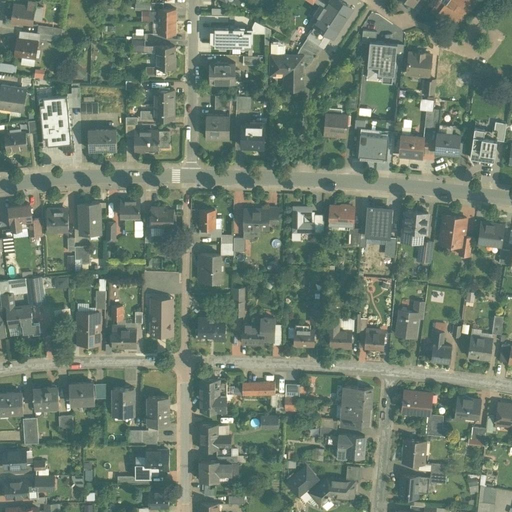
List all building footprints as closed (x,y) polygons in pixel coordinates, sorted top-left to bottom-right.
[(339,0),(331,0),(315,25),(315,26),(330,35),(333,37),(352,8),(339,0)] [(451,0),(447,6),(440,0),(432,10),(452,25),(455,21),(466,7),(466,6),(464,4),(466,0),(451,0)] [(466,0),(464,4),(466,6),(466,7),(472,11),(480,0),(466,0)] [(28,6),(14,4),(12,21),(33,24),(37,2),(29,1),(28,6)] [(147,3),(135,2),(134,12),(146,12),(147,3)] [(176,9),(160,8),(160,11),(160,21),(176,21),(176,9)] [(266,26),(254,20),(253,41),(265,41),(265,34),(266,26)] [(176,21),(160,21),(160,33),(176,34),(176,21)] [(58,26),(40,24),(39,31),(57,34),(58,26)] [(239,25),(213,25),(213,45),(239,46),(239,25)] [(315,26),(302,46),(316,53),(318,54),(330,35),(315,26)] [(37,32),(22,30),(21,36),(36,38),(37,32)] [(39,41),(17,38),(15,54),(36,58),(39,41)] [(285,45),(279,42),(274,42),(274,40),(272,40),(272,54),(285,55),(285,45)] [(397,43),(385,42),(385,44),(375,43),(375,41),(370,41),(367,65),(378,66),(378,69),(382,69),(382,74),(394,75),(397,43)] [(176,46),(157,45),(157,52),(157,67),(157,74),(167,74),(167,67),(176,67),(176,56),(175,56),(176,46)] [(302,46),(297,55),(304,55),(304,63),(311,63),(316,53),(302,46)] [(424,53),(417,52),(417,53),(410,52),(408,73),(429,75),(432,54),(424,54),(424,53)] [(272,54),(271,54),(271,74),(285,74),(285,88),(304,89),(304,63),(304,55),(297,55),(285,55),(272,54)] [(259,56),(244,55),(244,64),(259,65),(259,56)] [(236,62),(210,62),(210,82),(236,82),(236,80),(236,62)] [(31,77),(23,76),(22,81),(23,82),(23,86),(31,88),(32,82),(30,82),(31,77)] [(436,79),(428,79),(428,84),(424,84),(423,92),(435,93),(436,79)] [(142,80),(127,80),(126,84),(126,88),(142,89),(142,80)] [(14,87),(2,85),(0,98),(0,106),(11,108),(14,87)] [(27,88),(14,87),(11,108),(24,110),(27,88)] [(175,89),(155,89),(155,104),(175,104),(175,89)] [(67,94),(39,97),(43,137),(47,137),(48,145),(72,142),(67,94)] [(358,95),(350,94),(349,109),(357,109),(358,95)] [(231,95),(216,95),(215,109),(230,109),(231,95)] [(252,96),(237,96),(237,108),(251,109),(252,96)] [(98,101),(81,102),(81,113),(99,113),(98,101)] [(175,104),(155,104),(155,110),(141,110),(141,118),(155,118),(175,119),(175,104)] [(441,109),(434,108),(434,111),(432,127),(439,128),(441,109)] [(434,111),(426,110),(425,126),(432,127),(434,111)] [(349,114),(326,112),(325,131),(341,132),(341,135),(347,135),(349,114)] [(230,116),(207,115),(207,134),(220,134),(220,137),(230,137),(230,116)] [(36,120),(29,120),(30,132),(37,132),(36,120)] [(251,124),(242,124),(242,143),(255,143),(255,146),(265,146),(265,122),(251,121),(251,124)] [(136,123),(126,123),(126,135),(135,135),(135,130),(136,130),(136,123)] [(507,125),(498,123),(496,136),(505,137),(507,125)] [(117,128),(89,129),(90,149),(90,146),(108,146),(108,148),(117,148),(117,128)] [(389,131),(361,128),(358,155),(387,158),(389,131)] [(136,130),(135,130),(135,135),(136,152),(145,152),(145,148),(159,148),(159,144),(159,130),(136,130)] [(170,130),(159,130),(159,144),(170,144),(170,130)] [(26,131),(6,134),(7,150),(17,149),(17,150),(28,149),(26,131)] [(461,134),(437,132),(435,151),(459,154),(460,142),(461,134)] [(425,136),(401,134),(399,154),(423,156),(425,136)] [(497,139),(474,135),(471,152),(485,155),(485,159),(494,160),(497,139)] [(136,199),(121,199),(121,216),(126,216),(126,234),(135,233),(135,216),(137,216),(136,199)] [(100,202),(80,203),(81,231),(101,230),(100,202)] [(30,204),(10,206),(13,229),(29,227),(33,226),(32,219),(30,204)] [(393,206),(368,204),(365,235),(390,237),(393,206)] [(303,215),(312,215),(312,205),(293,205),(292,232),(315,232),(315,222),(314,222),(303,221),(303,215)] [(354,207),(331,205),(330,219),(338,220),(338,223),(353,224),(354,207)] [(164,206),(152,206),(152,226),(174,226),(174,209),(164,209),(164,206)] [(278,206),(270,206),(270,208),(270,221),(278,221),(278,206)] [(68,210),(55,210),(55,208),(48,208),(48,230),(69,229),(68,210)] [(270,208),(244,208),(244,229),(245,229),(245,227),(253,227),(253,229),(270,229),(270,221),(270,208)] [(216,209),(201,209),(200,227),(201,227),(201,233),(212,233),(212,228),(215,228),(216,209)] [(428,212),(406,210),(404,229),(404,239),(418,240),(418,237),(422,237),(422,231),(427,231),(428,212)] [(315,222),(315,232),(324,232),(324,214),(314,214),(314,222),(315,222)] [(467,217),(444,214),(440,242),(460,245),(463,245),(464,236),(467,217)] [(40,218),(32,219),(33,226),(29,227),(30,234),(41,233),(40,218)] [(481,221),(478,242),(479,243),(479,240),(494,242),(494,245),(502,246),(505,224),(481,221)] [(116,222),(107,222),(107,239),(116,240),(116,222)] [(361,228),(350,227),(349,245),(360,246),(361,228)] [(234,234),(222,233),(222,243),(224,243),(234,243),(234,236),(234,234)] [(246,237),(234,236),(234,243),(234,250),(246,251),(246,237)] [(473,237),(464,236),(463,245),(460,245),(459,253),(470,255),(473,237)] [(397,238),(389,237),(387,254),(395,255),(397,238)] [(433,242),(421,240),(418,260),(431,262),(433,242)] [(234,243),(224,243),(223,254),(234,254),(234,250),(234,243)] [(90,246),(75,246),(75,250),(75,259),(81,259),(82,263),(90,263),(90,246)] [(511,250),(501,249),(499,262),(509,264),(511,250)] [(221,253),(201,253),(200,280),(221,280),(221,253)] [(41,276),(0,279),(0,291),(2,310),(7,309),(7,308),(31,305),(31,303),(44,301),(41,276)] [(245,288),(235,288),(235,301),(244,301),(245,288)] [(106,290),(96,290),(96,308),(106,308),(106,290)] [(171,297),(153,297),(153,334),(171,335),(171,297)] [(426,302),(414,300),(413,311),(418,312),(418,317),(424,317),(426,302)] [(235,301),(234,301),(234,315),(244,315),(244,301),(235,301)] [(31,305),(7,308),(7,309),(9,326),(20,324),(20,331),(24,331),(24,334),(34,333),(32,323),(33,323),(31,305)] [(123,306),(112,305),(112,319),(123,319),(123,306)] [(322,308),(312,308),(312,313),(315,313),(315,323),(322,323),(322,308)] [(413,311),(400,309),(397,333),(415,336),(418,317),(418,312),(413,311)] [(100,312),(78,311),(78,328),(79,328),(79,343),(99,344),(100,312)] [(504,315),(495,314),(492,333),(501,334),(504,315)] [(226,317),(199,317),(199,337),(200,337),(200,334),(215,335),(215,339),(226,339),(226,317)] [(275,317),(262,317),(262,326),(264,326),(264,335),(274,335),(275,317)] [(352,329),(339,329),(339,318),(329,318),(329,329),(331,329),(331,333),(330,345),(342,346),(342,347),(351,348),(352,329)] [(262,326),(252,325),(252,323),(244,323),(243,342),(254,342),(254,343),(264,344),(264,335),(264,326),(262,326)] [(315,329),(307,329),(307,324),(295,323),(295,327),(295,328),(295,337),(294,344),(297,344),(297,345),(303,345),(303,344),(314,345),(315,329)] [(126,325),(113,325),(113,346),(137,346),(137,329),(126,329),(126,325)] [(385,332),(366,330),(365,347),(384,349),(385,332)] [(445,331),(435,330),(434,343),(443,344),(445,331)] [(493,338),(471,335),(468,355),(490,358),(493,338)] [(434,343),(433,343),(431,360),(450,362),(452,345),(443,344),(434,343)] [(511,344),(502,343),(500,360),(508,361),(511,344)] [(220,378),(201,379),(201,394),(227,394),(227,381),(226,381),(220,381),(220,379),(220,378)] [(94,382),(70,383),(71,404),(95,402),(94,382)] [(275,382),(243,382),(243,394),(276,393),(275,382)] [(300,383),(286,383),(286,395),(300,396),(300,383)] [(373,387),(344,385),(342,404),(345,405),(355,405),(372,407),(373,387)] [(58,386),(34,388),(36,408),(60,407),(58,386)] [(135,387),(114,387),(114,398),(114,414),(135,414),(135,387)] [(22,391),(0,392),(0,413),(24,412),(22,391)] [(427,393),(405,391),(403,407),(403,408),(403,411),(411,412),(411,408),(425,410),(425,409),(430,410),(431,401),(426,401),(427,393)] [(227,394),(201,394),(201,410),(220,410),(220,409),(227,409),(227,394)] [(481,398),(458,395),(455,418),(464,419),(465,415),(479,417),(481,398)] [(169,396),(148,396),(149,423),(169,423),(169,396)] [(511,403),(499,402),(496,423),(510,425),(509,431),(511,431),(511,403)] [(372,407),(355,405),(345,405),(343,423),(370,426),(372,407)] [(278,415),(262,415),(262,427),(278,427),(278,415)] [(442,416),(429,415),(428,434),(448,436),(449,428),(441,427),(442,416)] [(495,415),(488,415),(486,427),(486,431),(496,432),(497,425),(494,425),(495,415)] [(30,417),(23,418),(25,443),(39,443),(38,429),(31,429),(30,417)] [(337,419),(321,418),(321,426),(336,428),(337,419)] [(218,424),(201,424),(201,448),(217,448),(218,448),(218,445),(218,435),(218,424)] [(336,428),(321,426),(320,435),(336,437),(336,428)] [(486,427),(473,426),(471,438),(485,439),(486,431),(486,427)] [(142,429),(128,429),(128,443),(130,443),(139,443),(142,443),(142,429)] [(158,429),(142,429),(142,443),(158,443),(158,429)] [(365,435),(348,433),(348,434),(339,433),(337,456),(347,457),(347,454),(363,455),(365,435)] [(232,435),(218,435),(218,445),(232,445),(232,435)] [(426,440),(405,438),(403,462),(424,464),(425,454),(422,454),(424,440),(426,440)] [(232,445),(218,445),(218,448),(217,448),(217,455),(218,455),(232,455),(232,445)] [(26,448),(4,450),(5,468),(27,466),(26,448)] [(169,449),(153,449),(146,449),(146,454),(136,454),(136,475),(136,477),(152,477),(152,475),(159,475),(159,469),(169,469),(169,449)] [(45,460),(34,461),(35,469),(46,469),(45,460)] [(232,462),(218,462),(218,460),(201,460),(201,479),(218,480),(218,473),(232,473),(232,463),(232,462)] [(448,464),(432,463),(431,470),(447,472),(448,464)] [(361,466),(348,465),(347,477),(359,478),(361,466)] [(307,466),(288,482),(299,495),(318,479),(307,466)] [(447,472),(431,470),(430,476),(429,481),(446,483),(447,472)] [(36,484),(32,485),(32,480),(28,480),(29,497),(39,496),(39,488),(54,489),(55,475),(37,474),(36,484)] [(430,476),(402,474),(400,496),(417,497),(418,488),(428,489),(429,481),(430,476)] [(327,478),(311,492),(321,504),(322,504),(320,502),(328,495),(331,498),(332,497),(331,495),(332,495),(353,497),(355,480),(327,478)] [(28,480),(6,481),(7,497),(21,496),(21,497),(29,497),(28,480)] [(493,511),(496,488),(481,485),(477,511),(493,511)] [(169,488),(148,488),(148,496),(148,506),(168,507),(167,496),(169,488)] [(245,494),(228,494),(229,503),(245,503),(245,494)] [(328,495),(320,502),(322,504),(324,507),(326,508),(328,507),(333,504),(333,502),(333,500),(331,498),(328,495)] [(208,500),(199,502),(198,511),(218,511),(218,501),(208,500)] [(57,511),(57,503),(45,503),(45,511),(57,511)]
